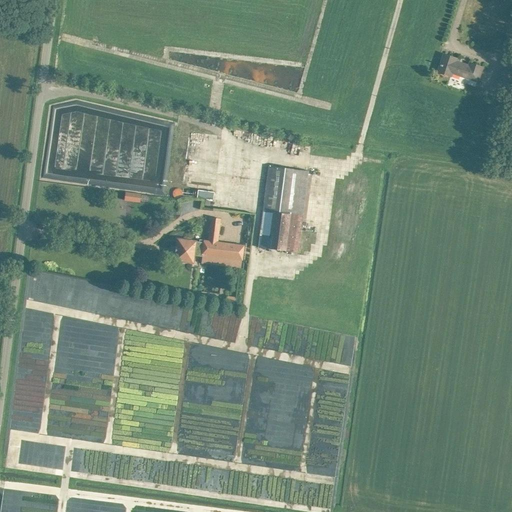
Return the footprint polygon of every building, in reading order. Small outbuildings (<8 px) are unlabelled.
[(443,54),(438,71),(450,75),(451,72),(477,81),(481,66),(470,63),(469,64),(455,59),(455,58),(443,54)] [(510,93),(511,88),(511,63),(506,61),(497,89),(510,93)] [(284,156),(267,288),(325,295),(341,163),(284,156)] [(203,180),(204,189),(219,189),(219,180),(203,180)] [(170,202),(178,194),(171,188),(164,197),(170,202)] [(213,200),(214,192),(198,190),(197,198),(213,200)] [(133,194),(132,202),(133,202),(140,203),(141,195),(134,194),(133,194)] [(240,260),(241,252),(242,245),(216,242),(219,219),(211,218),(208,241),(199,240),(199,242),(178,240),(175,260),(185,262),(192,263),(193,254),(240,260)] [(336,503),(336,486),(303,486),(303,496),(310,496),(310,498),(315,498),(315,502),(336,503)]
